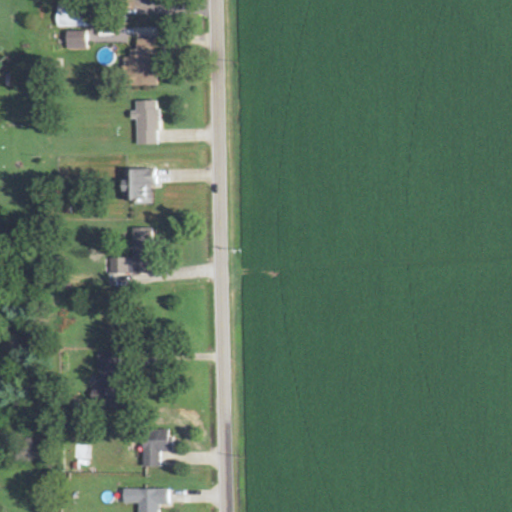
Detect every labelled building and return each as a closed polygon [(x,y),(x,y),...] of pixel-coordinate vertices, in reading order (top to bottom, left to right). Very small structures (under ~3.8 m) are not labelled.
[(88,31),(66,31),(67,50),(88,49),(88,31)] [(157,85),(157,67),(149,67),(149,55),(156,55),(156,39),(136,39),(136,49),(130,49),(130,85),(157,85)] [(136,119),(136,145),(159,144),(158,101),(135,101),(135,111),(130,111),(130,119),(136,119)] [(151,184),(156,184),(155,169),(123,170),(124,180),(121,180),(121,203),(151,202),(151,184)] [(132,258),(110,258),(110,274),(151,274),(151,228),(132,228),(132,258)] [(116,354),(98,354),(96,396),(114,397),(116,354)] [(160,467),(160,453),(172,452),(172,430),(142,431),(143,467),(160,467)] [(123,504),(139,504),(138,511),(159,511),(159,505),(169,504),(168,489),(123,489),(123,504)]
